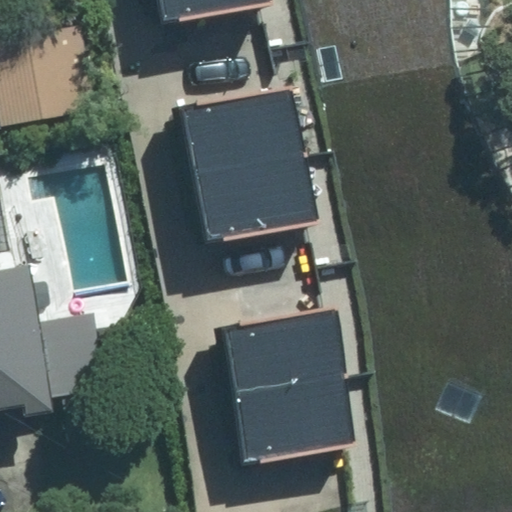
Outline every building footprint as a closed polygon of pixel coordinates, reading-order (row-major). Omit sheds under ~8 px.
[(158,0),(162,17),(257,0),(158,0)] [(511,511),(511,209),(489,177),(473,147),(447,78),(444,0),(293,0),(389,509),(511,511)] [(82,22),(0,36),(0,110),(3,126),(98,109),(82,22)] [(176,115),(199,242),(306,223),(283,95),(176,115)] [(0,410),(51,402),(27,262),(0,266),(0,410)] [(226,336),(249,463),(356,444),(333,317),(226,336)]
